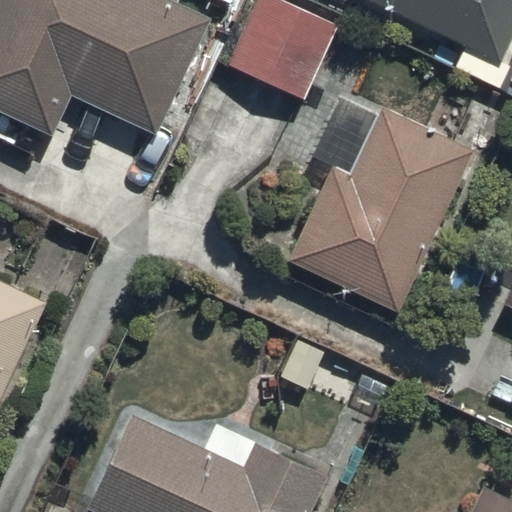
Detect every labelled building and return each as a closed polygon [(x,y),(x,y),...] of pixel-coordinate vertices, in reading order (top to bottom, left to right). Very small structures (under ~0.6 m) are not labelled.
[(191,0),(0,0),(0,97),(53,124),(75,82),(154,122),(211,10),(191,0)] [(338,16),(306,0),(252,0),(228,49),(303,86),(338,16)] [(511,0),(385,0),(466,37),(455,60),(497,80),(511,52),(502,48),(511,25),(511,0)] [(472,138),(380,99),(354,163),(331,153),(289,254),(404,302),(472,138)] [(0,389),(45,290),(0,267),(0,389)] [(91,497),(122,511),(303,511),(326,464),(218,413),(207,437),(136,403),(91,497)] [(511,511),(511,485),(486,473),(467,511),(511,511)]
